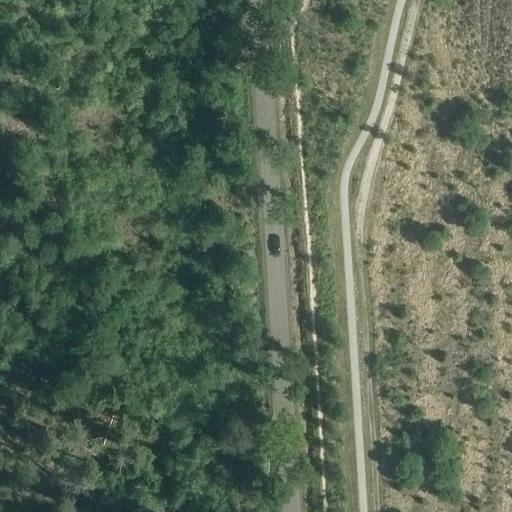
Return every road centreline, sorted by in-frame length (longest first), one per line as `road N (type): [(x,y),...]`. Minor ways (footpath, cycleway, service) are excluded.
road 1 (track): [(376,511),(359,225),(418,0)]
road 2 (tertiary): [(291,511),(259,0)]
